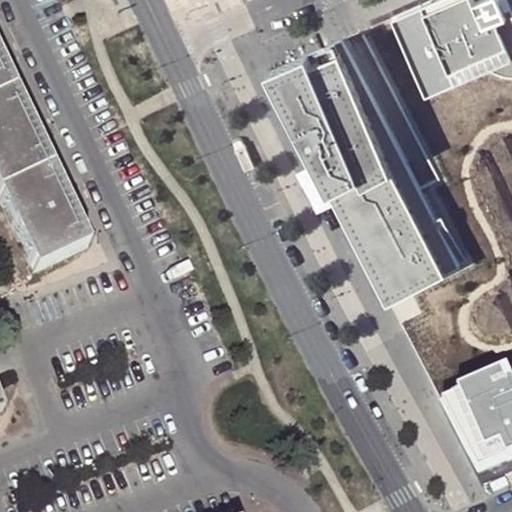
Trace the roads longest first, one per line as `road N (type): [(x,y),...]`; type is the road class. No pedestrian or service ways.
road 1 (unclassified): [(15,0),(123,231),(195,446),(216,472),(254,479),(286,495),(297,511)]
road 2 (secondary): [(174,52),(410,511)]
road 3 (residential): [(174,52),(292,0)]
